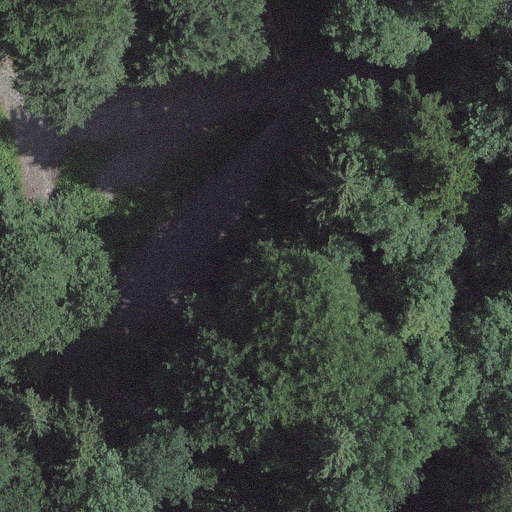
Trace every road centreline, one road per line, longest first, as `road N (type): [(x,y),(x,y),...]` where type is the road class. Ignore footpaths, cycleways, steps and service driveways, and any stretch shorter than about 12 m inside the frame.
road 1 (unclassified): [(490,0),(426,47),(280,127),(80,335),(0,349)]
road 2 (track): [(0,75),(19,106),(80,335)]
road 3 (track): [(19,106),(280,127)]
